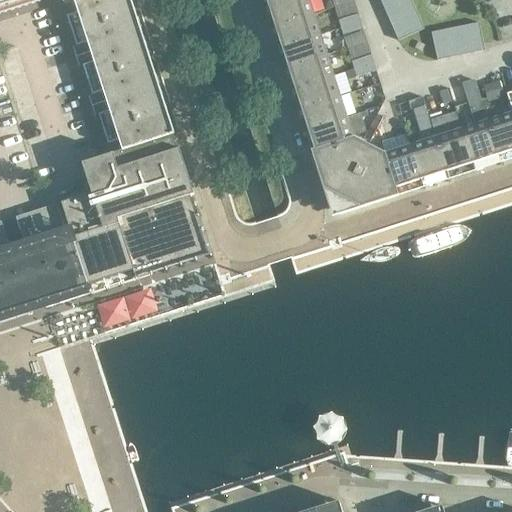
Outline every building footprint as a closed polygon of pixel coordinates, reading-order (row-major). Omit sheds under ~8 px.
[(0,0),(0,14),(46,0),(0,0)] [(87,43),(90,53),(142,36),(130,0),(83,0),(74,3),(77,13),(66,17),(76,47),(87,43)] [(290,0),(268,7),(274,28),(313,15),(307,0),(290,0)] [(379,0),(383,9),(403,0),(379,0)] [(410,0),(403,0),(383,9),(388,20),(414,8),(410,0)] [(414,8),(388,20),(393,31),(419,19),(414,8)] [(319,36),(313,15),(274,28),(281,48),(319,36)] [(348,18),(353,34),(362,31),(357,15),(348,18)] [(348,18),(338,22),(343,37),(353,34),(348,18)] [(419,19),(393,31),(398,42),(424,30),(419,19)] [(472,54),(484,52),(478,24),(466,26),(472,54)] [(461,57),(472,54),(466,26),(455,29),(461,57)] [(443,31),(449,59),(461,57),(455,29),(443,31)] [(437,62),(449,59),(443,31),(431,34),(437,62)] [(102,92),(105,102),(158,85),(142,36),(90,53),(93,63),(82,66),(92,96),(102,92)] [(326,56),(319,36),(281,48),(287,69),(326,56)] [(287,69),(294,90),(333,77),(326,56),(287,69)] [(376,72),(371,56),(361,60),(366,75),(376,72)] [(361,60),(351,63),(356,78),(366,75),(361,60)] [(339,98),(333,77),(294,90),(300,110),(339,98)] [(479,100),(473,82),(463,85),(469,103),(479,100)] [(498,82),(482,87),(487,103),(503,98),(498,82)] [(174,135),(164,106),(158,85),(105,102),(109,112),(98,115),(107,145),(118,141),(121,152),(172,135),(174,135)] [(346,118),(339,98),(300,110),(307,131),(346,118)] [(472,164),(461,131),(461,130),(455,113),(430,121),(435,138),(435,139),(446,172),(472,164)] [(498,156),(511,151),(511,113),(487,122),(498,156)] [(346,118),(307,131),(313,151),(314,151),(352,139),(352,138),(346,118)] [(487,122),(461,130),(461,131),(472,164),(498,156),(487,122)] [(166,268),(178,264),(180,263),(193,259),(195,258),(208,254),(209,254),(210,254),(209,253),(208,248),(207,247),(207,245),(203,232),(202,230),(201,230),(200,231),(196,217),(189,197),(193,196),(193,194),(179,152),(178,150),(174,135),(172,135),(121,152),(111,155),(81,165),(91,194),(61,204),(62,209),(68,227),(87,286),(90,285),(90,284),(101,280),(102,281),(103,281),(104,281),(104,280),(104,279),(116,276),(117,276),(118,277),(118,276),(119,276),(119,275),(131,271),(131,272),(134,271),(136,277),(148,273),(151,273),(163,269),(166,268)] [(314,151),(313,151),(310,152),(323,191),(323,190),(345,201),(359,209),(398,197),(396,189),(395,189),(384,155),(384,153),(383,154),(362,143),(354,139),(354,138),(352,138),(352,139),(314,151)] [(435,139),(410,147),(421,181),(446,172),(435,139)] [(421,181),(410,147),(384,155),(395,189),(396,189),(421,181)] [(0,223),(0,314),(37,303),(60,295),(87,287),(87,286),(68,227),(62,209),(58,210),(57,205),(50,207),(39,211),(27,215),(16,218),(23,242),(17,244),(9,246),(9,243),(8,244),(8,243),(1,223),(0,223)] [(312,434),(316,441),(323,446),(331,447),(339,443),(343,436),(344,428),(340,421),(334,416),(325,415),(318,419),(313,426),(312,434)] [(340,511),(338,502),(315,510),(315,511),(340,511)]
